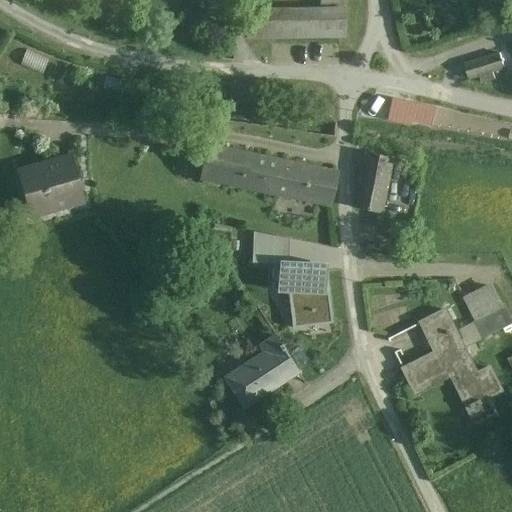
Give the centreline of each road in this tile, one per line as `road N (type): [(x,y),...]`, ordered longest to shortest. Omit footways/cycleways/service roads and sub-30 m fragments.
road 1 (residential): [(348,76),(341,132),(360,360),(436,511)]
road 2 (residential): [(348,76),(167,63),(59,36),(0,1)]
